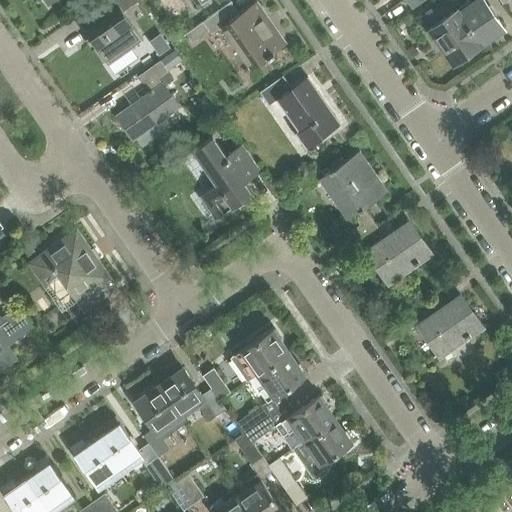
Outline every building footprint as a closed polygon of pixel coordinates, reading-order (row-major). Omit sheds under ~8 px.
[(113,0),(117,5),(84,29),(108,64),(144,39),(124,11),(139,0),(113,0)] [(455,9),(479,43),(502,27),(482,0),(467,0),(470,3),(458,11),(456,8),(455,9)] [(192,40),(208,29),(212,35),(224,27),(252,67),(285,44),(256,2),(241,13),(233,1),(187,33),(192,40)] [(452,62),(479,43),(455,9),(428,28),(452,62)] [(179,105),(164,84),(174,77),(168,69),(182,59),(176,51),(121,89),(133,105),(118,115),(134,137),(136,136),(142,145),(172,124),(165,115),(179,105)] [(283,75),(259,91),(268,104),(276,99),(299,132),(308,126),(317,139),(340,123),(307,76),(291,87),(283,75)] [(215,218),(240,201),(252,192),(245,181),(261,170),(242,143),(225,155),(212,135),(192,149),(216,183),(199,195),(215,218)] [(355,244),(378,227),(364,206),(387,190),(359,151),(344,161),(341,156),(331,163),(333,167),(319,177),(347,218),(352,214),(359,224),(344,234),(352,246),(355,244)] [(307,185),(319,177),(311,166),(300,174),(307,185)] [(408,222),(397,230),(389,219),(381,225),(378,227),(355,244),(365,258),(370,254),(387,279),(413,262),(414,263),(430,253),(408,222)] [(111,293),(108,289),(117,283),(78,227),(38,255),(27,241),(20,246),(30,260),(29,261),(45,284),(59,275),(77,300),(76,301),(83,312),(111,293)] [(460,296),(448,304),(441,293),(406,317),(416,332),(422,328),(439,353),(464,335),(465,337),(481,326),(460,296)] [(0,368),(16,357),(7,344),(33,326),(21,309),(12,315),(10,312),(1,317),(0,315),(0,368)] [(89,314),(82,319),(87,327),(95,322),(89,314)] [(256,374),(289,351),(272,327),(233,355),(241,366),(247,362),(256,374)] [(289,351),(256,374),(272,397),(305,375),(289,351)] [(218,401),(210,388),(201,394),(182,367),(158,384),(179,414),(195,403),(207,420),(224,408),(218,401)] [(218,401),(219,400),(230,392),(212,367),(201,375),(210,388),(218,401)] [(161,426),(179,414),(158,384),(135,400),(153,427),(142,435),(156,456),(173,443),(161,426)] [(294,446),(335,418),(318,394),(279,421),(288,432),(285,435),(293,447),(294,446)] [(268,414),(261,404),(234,422),(242,433),(244,431),(268,414)] [(251,441),(275,424),(268,414),(244,431),(251,441)] [(302,459),(305,458),(313,469),(351,442),(335,418),(294,446),(302,459)] [(95,437),(117,469),(130,460),(133,465),(143,457),(118,421),(95,437)] [(261,455),(251,441),(244,431),(242,433),(234,439),(250,462),(249,463),(256,472),(260,478),(272,470),(268,464),(261,455)] [(106,477),(117,469),(95,437),(72,453),(97,489),(109,481),(106,477)] [(165,486),(173,481),(156,456),(144,464),(162,489),(165,486)] [(296,480),(295,481),(278,457),(268,464),(272,470),(296,505),(307,498),(296,480)] [(25,477),(47,508),(60,499),(63,504),(73,497),(48,461),(25,477)] [(176,479),(192,503),(203,496),(186,472),(176,479)] [(282,511),(283,511),(260,478),(256,472),(245,480),(249,485),(236,494),(248,511),(282,511)] [(41,511),(47,508),(25,477),(2,492),(16,511),(41,511)] [(182,510),(192,503),(176,479),(173,481),(165,486),(182,510)] [(117,511),(104,493),(91,502),(98,511),(117,511)] [(213,511),(248,511),(236,494),(224,503),(220,497),(209,505),(213,511)] [(98,511),(91,502),(79,510),(80,511),(98,511)]
